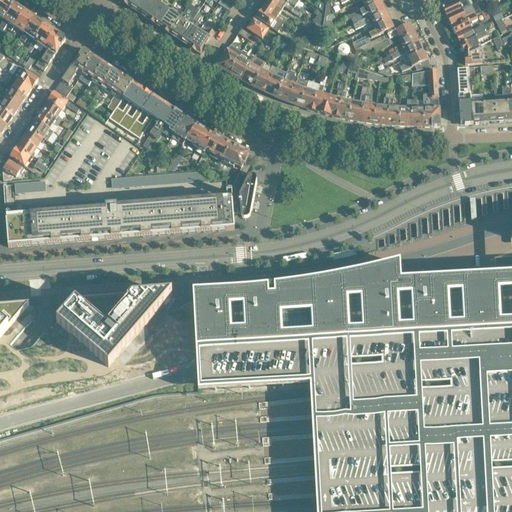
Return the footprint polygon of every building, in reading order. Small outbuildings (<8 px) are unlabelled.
[(5,21),(15,6),(14,5),(13,3),(11,2),(10,2),(7,0),(4,0),(0,6),(0,18),(4,21),(5,21)] [(138,15),(148,0),(133,0),(128,8),(138,15)] [(149,21),(163,1),(161,0),(148,0),(138,15),(149,21)] [(234,6),(224,0),(222,0),(219,5),(230,12),(234,6)] [(295,9),(281,0),(268,0),(267,2),(282,12),(284,9),(301,20),(304,16),(294,9),(295,9)] [(281,0),(295,9),(300,1),(299,0),(281,0)] [(322,12),(324,1),(322,0),(320,0),(315,8),(322,12)] [(363,5),(356,8),(358,13),(359,14),(381,3),(379,0),(362,0),(361,1),(363,5)] [(159,28),(173,8),(163,1),(149,21),(159,28)] [(282,12),(267,2),(265,6),(265,8),(262,11),(284,25),(286,21),(279,17),(282,12)] [(443,9),(442,9),(443,11),(442,13),(443,15),(445,16),(447,19),(470,8),(467,3),(459,7),(457,2),(443,9)] [(485,11),(481,2),(476,4),(481,13),(485,11)] [(352,16),(350,17),(350,18),(352,22),(367,14),(369,19),(370,19),(386,12),(381,3),(359,14),(358,13),(352,16)] [(183,14),(169,35),(179,42),(193,21),(198,14),(200,12),(189,5),(183,14)] [(14,27),(25,12),(24,11),(23,10),(21,8),(20,9),(15,6),(5,21),(4,21),(0,27),(0,31),(2,33),(9,24),(14,27)] [(451,28),(475,16),(471,7),(470,8),(447,19),(448,21),(447,22),(448,25),(450,26),(451,28)] [(169,35),(183,14),(173,8),(159,28),(169,35)] [(262,10),(256,19),(277,33),(284,25),(262,11),(262,10)] [(489,19),(485,11),(481,13),(484,21),(489,19)] [(24,34),(35,19),(34,18),(34,16),(31,15),(30,15),(25,12),(14,27),(24,34)] [(374,28),(389,21),(389,20),(389,19),(389,17),(388,15),(387,14),(386,12),(370,19),(369,19),(362,22),(353,26),(356,31),(371,23),(374,28)] [(193,21),(179,42),(190,48),(203,28),(197,24),(202,17),(198,14),(193,21)] [(320,26),(322,15),(319,14),(314,22),(315,23),(315,22),(320,26)] [(475,16),(451,28),(456,37),(471,29),(468,25),(477,21),(475,16)] [(333,26),(331,22),(326,22),(327,18),(327,17),(324,18),(323,30),(333,26)] [(34,41),(45,25),(44,25),(44,23),(41,21),(40,22),(35,19),(24,34),(34,41)] [(264,38),(268,32),(269,31),(254,21),(254,23),(252,22),(249,27),(251,27),(248,31),(273,48),(275,44),(271,42),(264,38)] [(393,30),(389,21),(374,28),(376,32),(369,35),(371,40),(386,33),(388,35),(394,32),(393,30)] [(506,31),(501,21),(496,24),(501,34),(506,31)] [(44,49),(55,32),(54,31),(54,30),(51,28),(50,29),(45,25),(34,41),(27,51),(31,54),(37,44),(44,49)] [(399,41),(414,34),(410,25),(394,32),(388,35),(371,44),(355,51),(358,56),(373,48),(376,53),(392,45),(390,40),(397,37),(399,41)] [(201,56),(214,35),(203,28),(190,48),(201,56)] [(460,46),(486,33),(483,28),(472,33),(471,29),(456,37),(456,38),(455,39),(457,42),(458,42),(460,46)] [(479,46),(477,43),(487,38),(491,36),(490,35),(496,33),(494,29),(490,31),(486,33),(460,46),(465,54),(480,46),(479,46)] [(252,37),(242,30),(238,35),(249,42),(252,37)] [(44,73),(65,41),(65,39),(55,32),(44,49),(48,52),(42,62),(40,61),(36,67),(44,73)] [(313,34),(308,42),(317,48),(319,38),(313,34)] [(396,54),(419,43),(417,40),(417,39),(416,36),(415,35),(414,34),(399,41),(401,46),(394,49),(396,54)] [(371,44),(368,37),(352,45),(355,51),(371,44)] [(502,41),(502,40),(500,37),(493,41),(498,53),(505,50),(503,46),(501,41),(502,41)] [(503,46),(511,41),(511,40),(510,37),(502,40),(502,41),(501,41),(503,46)] [(331,46),(327,39),(321,42),(320,47),(326,48),(331,46)] [(317,48),(308,42),(305,48),(317,52),(319,49),(317,48)] [(407,60),(423,52),(422,51),(423,49),(422,46),(420,46),(419,43),(396,54),(391,56),(391,57),(383,60),(385,65),(405,55),(407,60)] [(483,65),(481,46),(480,46),(465,54),(465,66),(483,65)] [(242,54),(235,50),(231,47),(217,67),(229,75),(242,54)] [(62,82),(55,92),(67,99),(73,89),(68,86),(79,70),(83,73),(93,58),(90,56),(91,55),(85,51),(82,52),(78,58),(78,59),(62,82)] [(297,51),(295,58),(303,61),(305,54),(297,51)] [(254,59),(249,56),(243,52),(242,54),(229,75),(236,79),(241,82),(254,59)] [(431,69),(427,61),(423,52),(407,60),(403,62),(405,66),(400,69),(402,73),(415,68),(417,71),(431,69)] [(308,53),(306,58),(316,61),(318,56),(308,53)] [(11,54),(9,57),(19,64),(21,61),(11,54)] [(325,68),(328,60),(320,57),(317,65),(325,68)] [(83,73),(79,81),(88,87),(91,82),(103,65),(103,64),(102,63),(100,61),(98,61),(95,59),(93,58),(83,73)] [(254,59),(241,82),(245,84),(252,88),(253,88),(262,72),(262,71),(266,64),(254,58),(254,59)] [(19,64),(29,71),(35,63),(30,59),(27,64),(21,61),(19,64)] [(103,86),(113,71),(112,69),(110,68),(108,68),(103,65),(91,82),(96,85),(98,83),(103,86)] [(39,81),(25,71),(19,67),(13,77),(32,90),(39,81)] [(358,75),(359,70),(349,67),(348,73),(358,75)] [(493,76),(492,67),(480,68),(481,77),(493,76)] [(262,72),(253,88),(260,92),(265,94),(276,70),(272,68),(269,74),(262,71),(262,72)] [(471,104),(469,77),(468,69),(457,70),(459,109),(459,116),(460,115),(460,125),(464,125),(465,127),(473,126),(473,125),(471,104)] [(276,70),(265,94),(268,96),(276,99),(287,75),(276,70)] [(359,70),(358,75),(357,80),(369,81),(370,74),(359,70)] [(122,99),(133,83),(127,79),(126,80),(122,78),(122,76),(119,74),(117,74),(113,71),(103,86),(101,88),(116,98),(117,96),(122,99)] [(441,128),(437,71),(423,73),(423,88),(429,87),(429,96),(423,96),(423,102),(423,129),(441,128)] [(287,75),(276,99),(283,102),(288,104),(298,79),(295,78),(296,75),(288,72),(287,75)] [(423,88),(423,73),(412,75),(412,76),(412,81),(412,88),(423,88)] [(381,78),(370,74),(369,81),(380,83),(381,78)] [(32,90),(13,77),(6,86),(12,90),(26,99),(32,90)] [(298,79),(288,104),(300,108),(309,83),(298,79)] [(108,120),(118,127),(143,90),(133,83),(122,99),(108,120)] [(309,83),(300,108),(308,111),(307,111),(311,112),(320,86),(309,83)] [(323,116),(329,98),(322,96),(324,88),(320,86),(311,112),(316,114),(323,116)] [(12,90),(8,95),(0,89),(0,94),(20,108),(26,99),(12,90)] [(143,90),(118,127),(128,134),(153,97),(143,90)] [(336,119),(343,93),(338,91),(336,99),(329,98),(323,116),(332,118),(336,119)] [(508,122),(506,101),(506,96),(505,91),(502,91),(502,96),(494,97),(495,102),(497,123),(498,123),(499,124),(502,124),(503,123),(508,122)] [(79,110),(54,93),(48,103),(62,112),(66,107),(77,114),(79,110)] [(343,93),(336,119),(340,120),(348,121),(352,103),(345,102),(347,94),(343,93)] [(0,108),(14,118),(20,108),(0,94),(0,108)] [(389,100),(385,127),(398,128),(400,109),(392,109),(393,101),(394,94),(389,94),(389,100)] [(360,124),(366,97),(361,96),(359,105),(352,103),(348,121),(355,123),(360,124)] [(139,140),(163,104),(154,98),(154,97),(153,97),(128,134),(139,141),(139,140)] [(373,125),(376,107),(368,106),(370,98),(366,97),(360,124),(365,124),(373,125)] [(79,100),(76,105),(86,112),(89,107),(79,100)] [(385,127),(389,100),(384,100),(383,108),(376,107),(373,125),(380,126),(385,127)] [(400,109),(398,128),(411,128),(411,102),(407,101),(407,104),(400,104),(400,109)] [(411,102),(411,128),(423,129),(423,102),(411,102)] [(497,123),(495,102),(483,103),(485,124),(490,124),(491,124),(494,124),(495,123),(497,123)] [(56,122),(62,112),(48,103),(41,112),(56,122)] [(485,124),(483,103),(471,104),(473,125),(474,125),(475,126),(478,125),(479,124),(485,124)] [(150,147),(161,130),(175,111),(163,104),(139,140),(150,147)] [(0,122),(7,127),(14,118),(0,108),(0,122)] [(172,137),(185,118),(182,116),(175,111),(161,130),(162,130),(161,132),(172,140),(173,138),(172,137)] [(56,122),(41,112),(35,121),(50,131),(56,122)] [(183,145),(197,126),(185,118),(172,137),(173,138),(172,140),(183,146),(183,145)] [(35,121),(29,130),(43,140),(47,143),(53,133),(50,131),(35,121)] [(205,152),(213,136),(212,135),(209,133),(208,133),(207,133),(198,127),(197,126),(183,145),(203,157),(205,153),(205,152)] [(43,140),(29,130),(23,140),(37,149),(43,140)] [(70,131),(64,140),(67,142),(70,137),(73,133),(70,131)] [(222,164),(230,146),(230,145),(230,144),(226,143),(225,143),(214,136),(213,137),(213,136),(205,152),(205,153),(210,155),(208,157),(214,160),(222,164)] [(37,149),(23,140),(16,149),(32,160),(35,156),(33,155),(37,149)] [(246,160),(249,154),(242,151),(238,149),(237,149),(237,148),(233,146),(232,146),(230,146),(222,164),(225,166),(234,170),(235,167),(241,170),(244,165),(245,166),(247,160),(246,160)] [(32,160),(16,149),(10,158),(24,168),(28,162),(30,163),(32,160)] [(201,173),(207,163),(201,160),(195,170),(201,173)] [(11,161),(2,172),(3,172),(3,179),(4,183),(11,182),(13,180),(14,178),(16,179),(20,173),(22,174),(25,170),(19,166),(11,161)] [(48,170),(42,166),(38,163),(35,167),(44,173),(46,173),(48,170)] [(13,221),(6,221),(8,248),(32,247),(32,246),(32,241),(45,240),(46,245),(45,245),(45,246),(62,244),(62,243),(62,239),(75,238),(76,242),(75,242),(75,243),(92,242),(92,241),(91,237),(105,236),(105,240),(105,241),(120,240),(134,239),(143,238),(153,237),(153,236),(158,236),(158,237),(168,236),(168,235),(173,235),(173,236),(183,235),(183,234),(188,233),(188,234),(198,234),(198,233),(203,232),(203,233),(213,233),(213,232),(218,231),(218,232),(231,231),(235,231),(234,222),(233,215),(241,215),(242,217),(243,218),(244,219),(246,219),(248,218),(249,217),(250,216),(256,181),(256,179),(256,178),(255,177),(253,176),(252,175),(251,176),(250,176),(249,176),(249,177),(248,177),(248,178),(247,179),(239,176),(231,192),(231,193),(231,194),(232,199),(232,203),(222,203),(142,210),(140,210),(132,210),(127,211),(118,211),(117,206),(105,207),(105,210),(105,211),(105,214),(94,214),(13,221)] [(211,293),(193,294),(194,311),(196,359),(196,360),(197,379),(198,394),(310,387),(315,480),(316,511),(511,511),(511,185),(505,187),(496,189),(488,190),(479,193),(471,195),(462,197),(454,200),(445,203),(439,205),(434,207),(428,210),(422,212),(416,215),(412,217),(407,219),(403,222),(400,223),(397,224),(395,226),(392,227),(390,228),(388,229),(386,230),(383,231),(381,232),(379,233),(377,234),(379,238),(375,238),(375,252),(375,253),(376,271),(367,273),(358,275),(348,277),(339,279),(330,281),(325,282),(319,282),(314,283),(308,284),(303,285),(295,286),(286,287),(278,288),(270,289),(261,290),(255,290),(251,291),(227,292),(211,293)] [(6,206),(5,206),(6,215),(12,214),(15,214),(16,214),(16,205),(15,206),(14,206),(7,207),(6,207),(6,206)] [(171,296),(75,303),(57,325),(108,370),(109,369),(171,296)] [(0,340),(28,307),(0,309),(0,340)]
